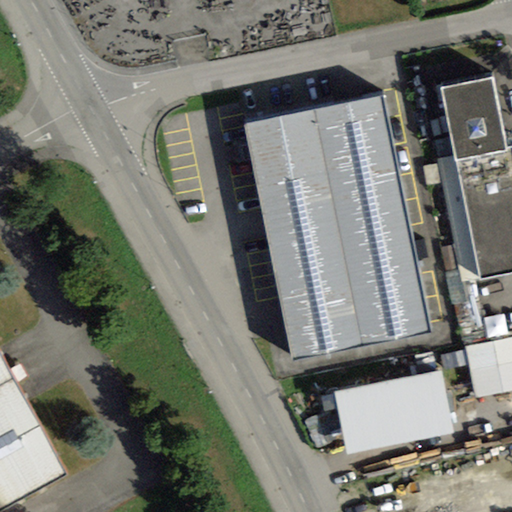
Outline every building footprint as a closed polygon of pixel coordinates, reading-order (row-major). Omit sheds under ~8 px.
[(480,281),(511,273),(511,147),(506,149),(492,79),(443,89),(456,156),(481,278),(480,281)] [(243,123),(292,358),(427,331),(381,96),(243,123)] [(436,160),(462,282),(481,278),(456,156),(436,160)] [(511,339),(461,350),(471,394),(511,385),(511,339)] [(0,358),(0,509),(63,475),(0,358)]
